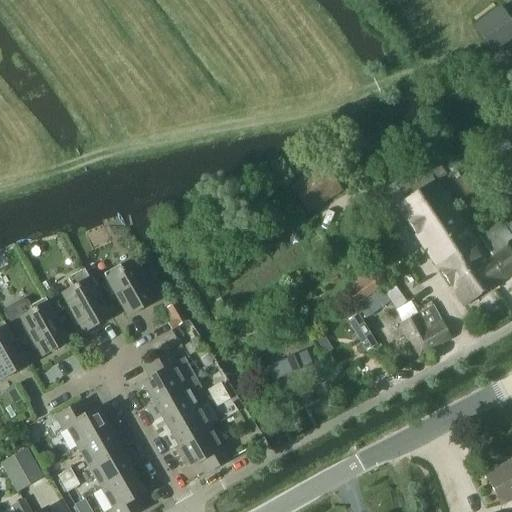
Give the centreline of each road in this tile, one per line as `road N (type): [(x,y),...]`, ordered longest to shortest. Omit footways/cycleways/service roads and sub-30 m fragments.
road 1 (track): [(0,188),(96,157),(366,99)]
road 2 (unclassified): [(186,508),(511,328)]
road 3 (tertiary): [(274,511),(511,386)]
road 4 (residential): [(186,508),(111,371)]
